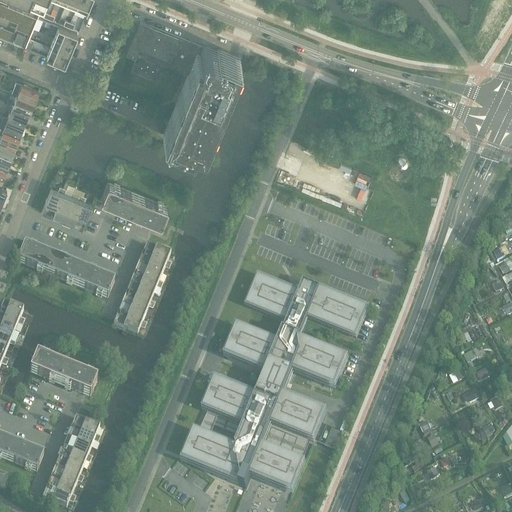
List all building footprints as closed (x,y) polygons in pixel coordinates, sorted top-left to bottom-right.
[(67,0),(66,4),(76,9),(79,0),(67,0)] [(86,13),(91,0),(79,0),(76,9),(86,13)] [(190,72),(164,135),(192,147),(194,141),(204,145),(239,59),(221,52),(221,53),(210,49),(211,48),(204,45),(201,51),(195,49),(196,47),(188,44),(187,46),(180,43),(182,39),(139,21),(126,55),(135,59),(139,49),(186,68),(184,72),(186,72),(186,70),(190,72)] [(77,35),(59,27),(55,37),(73,45),(77,35)] [(17,32),(14,41),(22,44),(25,35),(17,32)] [(69,55),(73,45),(55,37),(50,47),(69,55)] [(46,58),(65,65),(69,55),(50,47),(46,58)] [(38,91),(16,82),(12,94),(16,96),(33,103),(38,91)] [(16,96),(12,107),(29,114),(33,103),(16,96)] [(12,107),(7,118),(24,125),(29,114),(12,107)] [(7,118),(3,129),(20,136),(24,125),(7,118)] [(3,129),(0,135),(0,140),(15,147),(20,136),(3,129)] [(0,140),(0,153),(11,158),(15,147),(0,140)] [(0,153),(0,166),(6,169),(11,158),(0,153)] [(131,212),(138,195),(108,183),(103,195),(102,195),(101,197),(102,197),(101,200),(131,212)] [(51,188),(41,212),(51,217),(63,189),(59,187),(57,191),(51,188)] [(63,189),(51,217),(61,221),(71,197),(65,194),(66,190),(63,189)] [(71,197),(61,221),(71,225),(83,197),(84,193),(74,189),(71,197)] [(131,212),(136,214),(161,224),(162,221),(163,222),(163,220),(168,207),(138,195),(131,212)] [(83,197),(71,225),(82,229),(92,205),(85,202),(86,198),(83,197)] [(269,225),(265,236),(282,242),(286,232),(269,225)] [(47,275),(54,258),(24,246),(19,258),(18,260),(19,260),(17,263),(47,275)] [(167,263),(170,255),(146,246),(142,256),(170,268),(171,264),(167,263)] [(503,248),(493,252),(496,260),(506,257),(503,248)] [(262,249),(260,254),(282,263),(285,257),(262,249)] [(169,271),(170,268),(142,256),(138,266),(162,276),(165,269),(169,271)] [(77,287),(84,270),(54,258),(47,275),(77,287)] [(500,266),(504,275),(511,270),(511,260),(511,261),(500,266)] [(159,283),(162,276),(138,266),(134,276),(162,288),(163,284),(159,283)] [(114,283),(114,282),(84,270),(77,287),(107,300),(108,297),(109,297),(110,296),(109,295),(114,283)] [(134,276),(130,286),(154,296),(156,289),(161,291),(162,288),(134,276)] [(208,413),(198,435),(195,433),(187,452),(188,452),(186,456),(186,458),(186,459),(187,461),(190,463),(193,464),(196,465),(211,471),(210,473),(230,481),(240,485),(239,487),(246,490),(251,477),(266,483),(267,481),(281,487),(284,489),(287,490),(291,490),(292,490),(294,489),(295,487),(296,483),(297,484),(304,465),(301,464),(309,441),(313,443),(321,425),(322,420),(322,419),(322,417),(321,416),(319,414),(316,412),(313,411),(310,410),(311,409),(283,397),(293,372),(309,378),(310,376),(324,383),(327,384),(330,385),(333,386),(335,385),(336,384),(337,383),(339,379),(340,379),(347,361),(298,341),(307,319),(356,339),(364,320),(363,320),(365,316),(365,314),(365,313),(364,311),(361,309),(358,308),(355,307),(340,302),(341,299),(305,285),(300,296),(285,289),(284,291),(270,285),(267,283),(263,282),(260,282),(259,282),(257,283),(256,285),(255,289),(254,288),(247,307),(289,324),(280,346),(238,329),(230,347),(231,347),(229,352),(229,353),(229,355),(230,356),(233,358),(235,360),(238,361),(253,366),(253,368),(268,375),(258,400),(229,388),(228,390),(221,387),(218,386),(216,387),(214,388),(214,389),(212,393),(211,393),(204,411),(208,413)] [(500,283),(492,286),(496,294),(504,291),(500,283)] [(151,303),(154,296),(130,286),(126,296),(154,308),(155,304),(151,303)] [(152,311),(154,308),(126,296),(121,306),(146,316),(148,309),(152,311)] [(20,319),(23,312),(3,304),(0,311),(0,314),(23,324),(24,321),(20,319)] [(511,304),(503,309),(507,316),(511,313),(511,304)] [(143,323),(146,316),(121,306),(117,316),(145,328),(147,324),(143,323)] [(0,314),(0,326),(15,332),(17,326),(21,327),(23,324),(0,314)] [(144,331),(145,328),(117,316),(113,327),(137,336),(140,329),(144,331)] [(0,326),(0,338),(15,344),(16,341),(12,339),(15,332),(0,326)] [(0,338),(0,349),(6,352),(9,346),(13,347),(15,344),(0,338)] [(464,338),(457,342),(460,348),(467,344),(464,338)] [(464,355),(467,363),(480,358),(476,350),(464,355)] [(30,373),(42,379),(59,386),(66,369),(37,356),(31,369),(30,370),(31,371),(30,373)] [(97,381),(66,369),(59,386),(90,398),(91,395),(92,395),(92,394),(97,381)] [(462,370),(454,375),(458,383),(467,378),(462,370)] [(486,370),(476,376),(480,382),(490,377),(486,370)] [(473,393),(464,398),(469,405),(477,401),(473,393)] [(490,403),(495,412),(503,407),(498,399),(490,403)] [(99,429),(75,419),(71,430),(99,441),(100,438),(96,436),(99,429)] [(427,423),(419,427),(423,434),(430,430),(427,423)] [(488,425),(480,431),(485,439),(494,434),(488,425)] [(511,427),(503,439),(507,447),(511,444),(511,427)] [(335,451),(342,434),(326,428),(319,445),(335,451)] [(98,444),(99,441),(71,430),(67,440),(91,450),(94,443),(98,444)] [(434,437),(428,440),(432,448),(438,444),(434,437)] [(13,444),(0,438),(0,458),(6,461),(13,444)] [(67,440),(63,450),(91,461),(92,458),(88,456),(91,450),(67,440)] [(43,456),(26,449),(13,444),(6,461),(36,473),(38,470),(38,471),(39,469),(38,469),(43,456)] [(63,450),(59,460),(83,470),(85,463),(89,464),(91,461),(63,450)] [(447,459),(440,462),(444,470),(450,466),(447,459)] [(59,460),(55,470),(83,481),(84,478),(80,476),(83,470),(59,460)] [(55,470),(50,480),(74,490),(77,483),(81,484),(83,481),(55,470)] [(431,481),(439,477),(434,470),(427,474),(431,481)] [(50,480),(46,490),(74,501),(76,498),(72,496),(74,490),(50,480)] [(508,486),(500,490),(504,499),(511,494),(508,486)] [(402,487),(396,490),(400,497),(406,494),(402,487)] [(73,504),(74,501),(46,490),(42,500),(66,510),(69,503),(73,504)] [(479,502),(471,506),(474,511),(477,511),(482,510),(479,502)]
